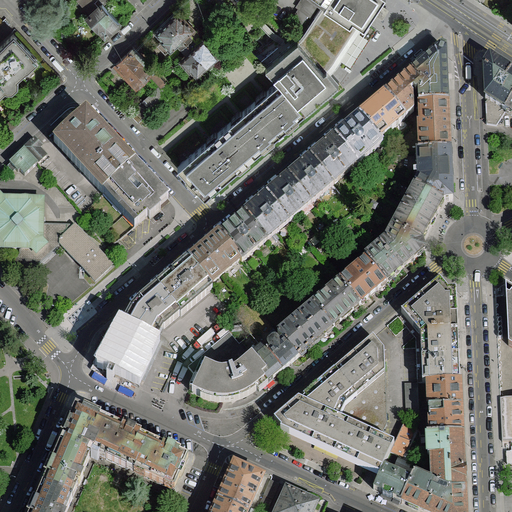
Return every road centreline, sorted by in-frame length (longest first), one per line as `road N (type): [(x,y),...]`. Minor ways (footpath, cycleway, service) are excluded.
road 1 (residential): [(452,22),(210,223)]
road 2 (residential): [(455,254),(229,446)]
road 3 (residential): [(486,511),(474,266)]
road 4 (residential): [(210,223),(88,328),(70,371)]
road 5 (residential): [(474,223),(464,30)]
road 6 (residential): [(83,83),(210,223)]
road 7 (residential): [(70,371),(229,446)]
road 8 (residential): [(229,446),(380,511)]
road 9 (residential): [(70,371),(11,511)]
